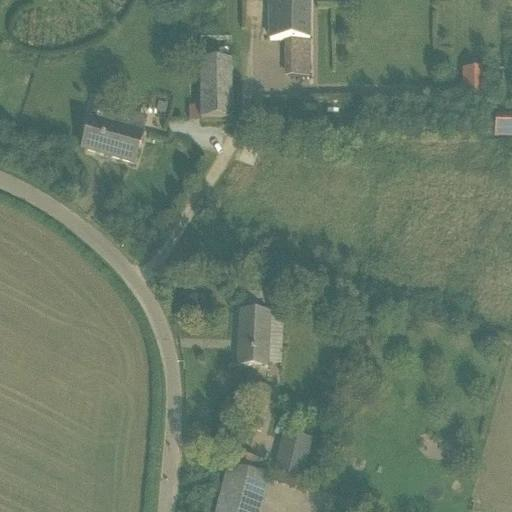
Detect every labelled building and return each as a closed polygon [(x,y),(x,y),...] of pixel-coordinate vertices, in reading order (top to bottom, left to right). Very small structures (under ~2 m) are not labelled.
[(269,0),(270,42),(309,41),(308,0),(269,0)] [(232,122),(231,62),(201,63),(201,108),(202,108),(203,122),(232,122)] [(484,72),(465,72),(466,100),(484,100),(484,72)] [(91,121),(83,151),(134,166),(143,136),(107,125),(111,110),(95,106),(91,121)] [(511,114),(493,114),(492,137),(511,138),(511,114)] [(311,136),(320,136),(320,115),(312,115),(311,136)] [(342,127),(321,126),(321,136),(342,137),(342,127)] [(270,369),(272,315),(240,314),(238,368),(270,369)] [(283,435),(274,477),(302,483),(311,441),(283,435)] [(261,477),(265,463),(232,454),(228,468),(261,477)]
